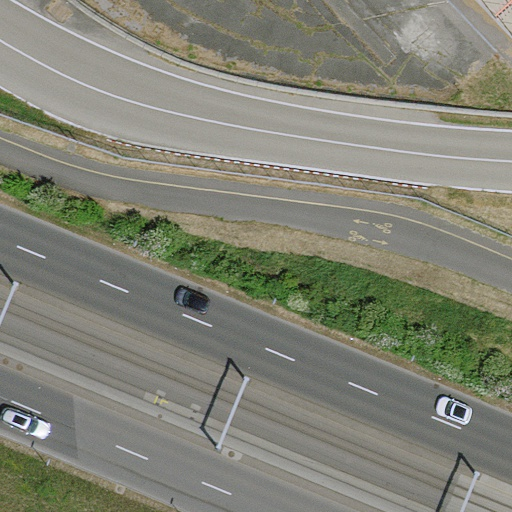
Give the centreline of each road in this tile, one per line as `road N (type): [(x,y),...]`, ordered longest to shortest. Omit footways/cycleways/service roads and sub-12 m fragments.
road 1 (primary): [(511,448),(0,238)]
road 2 (primary): [(0,398),(275,511)]
